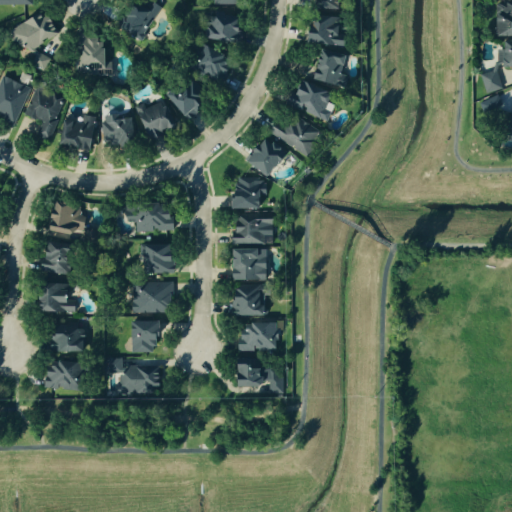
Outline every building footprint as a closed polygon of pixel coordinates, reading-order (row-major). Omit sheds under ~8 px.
[(157,11),(140,0),(131,0),(114,27),(137,43),(157,11)] [(309,0),(309,8),(330,7),(329,0),(309,0)] [(492,37),(511,36),(511,3),(493,3),(492,37)] [(11,35),(31,57),(57,32),(37,10),(11,35)] [(233,42),(234,15),(204,13),(203,41),(233,42)] [(333,33),(336,23),(309,13),(300,40),(339,53),(344,37),(333,33)] [(109,72),(108,56),(101,57),(100,38),(74,39),(75,74),(109,72)] [(495,68),(511,67),(511,41),(500,42),(500,51),(495,51),(495,68)] [(185,68),(216,82),(227,58),(195,44),(185,68)] [(341,57),(315,50),(307,80),(342,90),(346,77),(336,75),(341,57)] [(500,89),(493,71),(477,76),(484,95),(500,89)] [(0,118),(12,125),(29,90),(1,76),(0,78),(0,118)] [(182,80),(162,94),(183,122),(196,113),(191,106),(197,101),(182,80)] [(326,94),(295,80),(284,105),(323,123),(331,106),(322,103),(326,94)] [(24,118),(39,122),(35,136),(52,139),(61,97),(31,90),(24,118)] [(476,103),(482,119),(502,113),(496,96),(476,103)] [(511,141),(511,109),(505,109),(503,141),(511,141)] [(61,120),(56,145),(88,152),(96,119),(80,115),(78,124),(61,120)] [(300,159),(318,135),(292,115),(281,129),(272,123),(265,132),(300,159)] [(99,120),(102,147),(130,144),(127,118),(99,120)] [(264,178),(281,153),(258,138),(241,163),(264,178)] [(229,209),(257,210),(257,196),(263,196),(263,181),(229,180),(229,209)] [(78,209),(47,204),(42,234),(70,238),(70,239),(90,243),(92,230),(80,228),(82,217),(77,217),(78,209)] [(132,233),(169,231),(168,209),(154,210),(154,204),(126,205),(127,219),(132,219),(132,233)] [(262,245),(262,226),(271,226),(271,220),(263,220),(263,216),(231,215),(231,245),(262,245)] [(36,276),(63,280),(67,248),(41,244),(36,276)] [(138,275),(171,274),(170,245),(137,246),(138,275)] [(262,249),(227,250),(228,281),(263,281),(262,249)] [(168,283),(130,283),(130,314),(168,313),(168,283)] [(66,301),(66,286),(34,285),(34,313),(72,314),(72,301),(66,301)] [(257,286),(229,287),(230,316),(258,316),(257,286)] [(128,354),(154,353),(153,322),(127,323),(128,354)] [(77,355),(78,324),(46,324),(45,354),(77,355)] [(234,352),(273,353),(273,325),(235,324),(234,352)] [(231,387),(256,387),(256,359),(230,360),(231,387)] [(43,362),(41,389),(73,391),(75,364),(43,362)] [(114,370),(115,394),(156,392),(154,369),(114,370)] [(280,372),(266,372),(266,395),(280,394),(280,372)]
